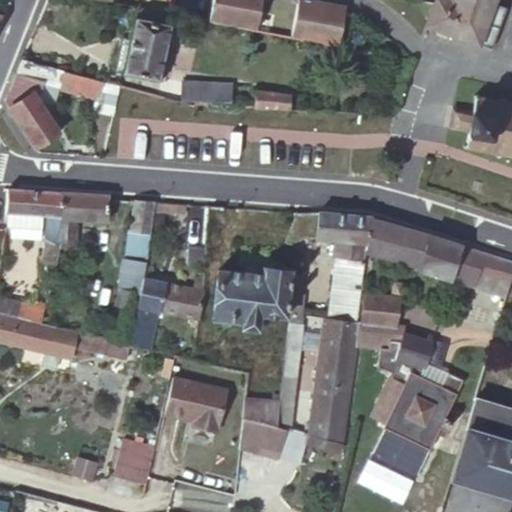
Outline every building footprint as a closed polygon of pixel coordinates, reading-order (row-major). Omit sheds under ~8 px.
[(260,0),(210,0),(206,22),(253,32),(260,0)] [(431,0),(430,6),(423,26),(492,48),(507,7),(492,1),(492,0),(452,0),(450,6),(444,3),(435,0),(431,0)] [(334,50),(342,12),(310,5),(309,10),(294,6),(287,40),(334,50)] [(136,7),(135,13),(171,21),(172,15),(136,7)] [(119,59),(162,68),(171,21),(135,13),(131,33),(123,31),(119,59)] [(45,63),(21,59),(15,75),(43,78),(45,63)] [(43,78),(63,81),(64,72),(59,71),(59,65),(45,63),(43,78)] [(103,87),(105,72),(65,66),(64,72),(63,81),(103,87)] [(8,108),(35,146),(57,131),(35,97),(43,78),(15,75),(3,103),(8,108)] [(242,90),(193,87),(192,102),(241,105),(242,90)] [(290,94),(254,92),(253,106),(289,108),(290,94)] [(471,116),(468,134),(465,145),(461,147),(464,151),(469,147),(496,153),(496,157),(502,158),(503,154),(511,155),(511,100),(506,100),(505,104),(479,99),(476,93),(473,96),(474,100),(471,116)] [(450,130),(468,134),(471,116),(454,112),(450,130)] [(333,139),(314,137),(312,168),(380,173),(384,116),(335,113),(333,139)] [(38,297),(51,298),(53,268),(56,268),(58,249),(63,193),(5,193),(4,216),(43,218),(41,245),(43,245),(38,297)] [(107,221),(108,198),(108,195),(63,193),(58,249),(73,250),(76,220),(107,221)] [(153,215),(154,202),(135,199),(129,254),(148,257),(153,215)] [(188,204),(154,202),(153,215),(187,217),(188,204)] [(319,213),(299,213),(286,244),(298,246),(299,244),(301,242),(304,240),(308,239),(316,240),(319,213)] [(372,216),(319,213),(316,240),(335,242),(333,257),(336,258),(329,317),(358,321),(367,253),(368,247),(371,220),(372,216)] [(428,233),(371,220),(368,247),(375,249),(407,257),(406,262),(420,265),(428,233)] [(460,242),(428,233),(420,265),(419,269),(451,277),(460,242)] [(451,277),(506,295),(511,276),(511,261),(460,242),(451,277)] [(147,274),(148,264),(125,260),(114,339),(137,344),(143,303),(147,274)] [(256,311),(285,313),(290,271),(285,270),(286,265),(282,262),(272,262),(271,269),(265,268),(264,274),(219,271),(215,317),(238,319),(237,326),(254,327),(256,311)] [(206,287),(147,274),(143,303),(160,307),(200,316),(206,287)] [(50,308),(0,295),(0,310),(48,322),(49,317),(50,308)] [(366,295),(360,346),(382,348),(400,351),(398,356),(423,365),(426,366),(434,342),(405,333),(406,326),(401,326),(402,316),(408,317),(409,310),(403,309),(404,299),(366,295)] [(143,303),(137,344),(140,346),(154,349),(160,307),(143,303)] [(69,347),(74,329),(53,323),(48,322),(0,310),(0,338),(67,356),(69,347)] [(291,311),(280,402),(276,426),(288,429),(290,430),(303,322),(295,322),(296,312),(291,311)] [(309,435),(341,443),(355,345),(357,329),(358,321),(329,317),(325,317),(309,435)] [(137,344),(114,339),(74,329),(69,347),(137,363),(140,346),(137,344)] [(384,427),(429,450),(437,435),(441,437),(445,429),(448,430),(452,423),(449,421),(453,413),(450,412),(458,396),(465,383),(449,375),(442,388),(417,375),(423,365),(398,356),(400,351),(382,348),(380,364),(394,372),(372,415),(386,422),(384,427)] [(216,428),(226,387),(173,373),(164,409),(193,417),(192,422),(216,428)] [(280,402),(242,395),(241,417),(276,426),(280,402)] [(511,406),(476,396),(451,480),(511,498),(511,406)] [(241,417),(239,442),(281,454),(288,429),(276,426),(241,417)] [(115,477),(143,484),(152,445),(124,438),(115,477)]
